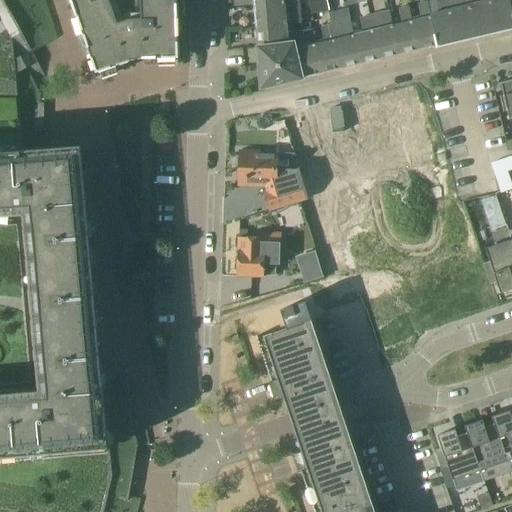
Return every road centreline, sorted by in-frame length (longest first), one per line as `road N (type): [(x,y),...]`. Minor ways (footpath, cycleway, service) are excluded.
road 1 (residential): [(193,458),(203,112)]
road 2 (residential): [(203,112),(511,42)]
road 3 (residential): [(56,0),(93,107),(205,69)]
road 4 (residential): [(193,458),(375,397)]
road 5 (residential): [(409,387),(422,355),(441,338),(511,316)]
road 6 (residential): [(375,397),(413,511)]
